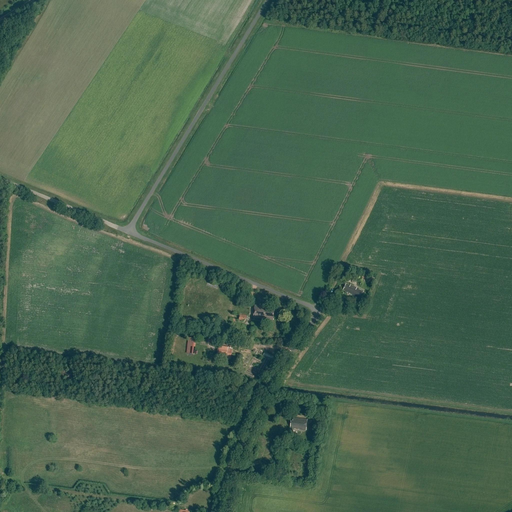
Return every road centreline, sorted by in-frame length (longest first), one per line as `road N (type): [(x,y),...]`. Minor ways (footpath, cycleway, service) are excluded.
road 1 (unclassified): [(128,232),(313,310),(268,388),(228,511)]
road 2 (unclassified): [(128,232),(267,0)]
road 3 (unclassified): [(0,179),(128,232)]
